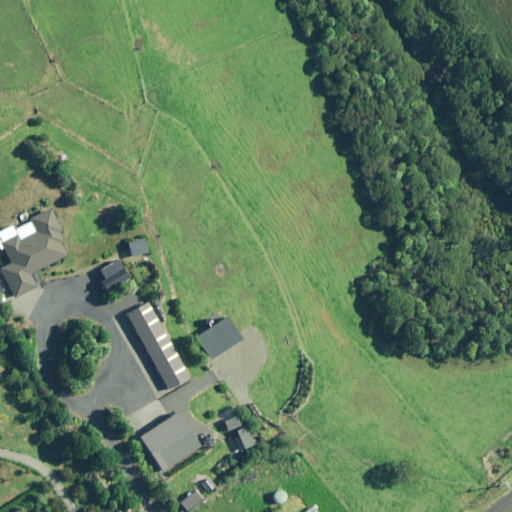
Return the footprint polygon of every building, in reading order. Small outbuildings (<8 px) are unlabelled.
[(63,240),(47,208),(30,217),(32,221),(13,231),(11,226),(0,231),(0,249),(3,248),(10,264),(0,268),(0,269),(14,298),(37,287),(30,274),(66,256),(59,241),(63,240)] [(146,249),(137,233),(127,239),(133,250),(129,253),(132,258),(146,249)] [(126,279),(115,261),(99,271),(104,280),(99,282),(105,292),(126,279)] [(189,378),(147,304),(125,316),(167,390),(189,378)] [(138,438),(169,417),(157,399),(126,421),(138,438)] [(169,417),(138,438),(161,472),(198,446),(175,413),(169,417)]
